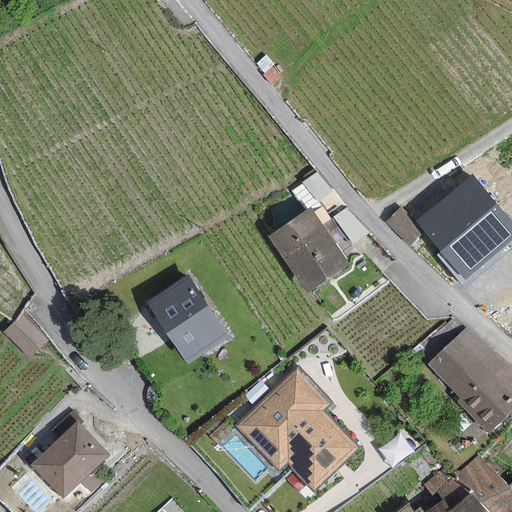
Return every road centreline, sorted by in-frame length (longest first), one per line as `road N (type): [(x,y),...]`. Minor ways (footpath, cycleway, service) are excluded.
road 1 (unclassified): [(191,0),(359,208),(511,351)]
road 2 (unclassified): [(237,511),(79,335),(0,199)]
